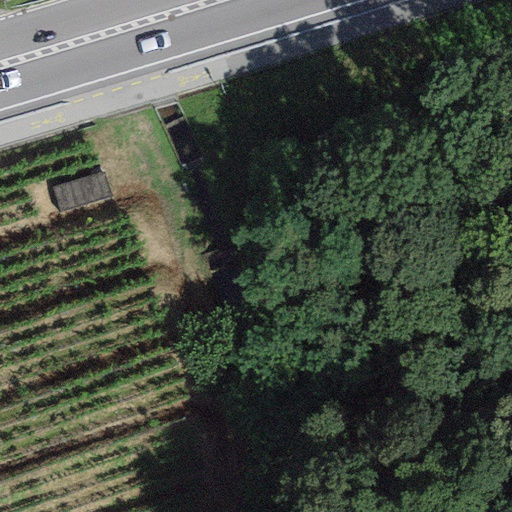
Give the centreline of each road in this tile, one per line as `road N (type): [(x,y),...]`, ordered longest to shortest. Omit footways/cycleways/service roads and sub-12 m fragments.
road 1 (primary): [(0,88),(299,0)]
road 2 (primary): [(136,0),(0,40)]
